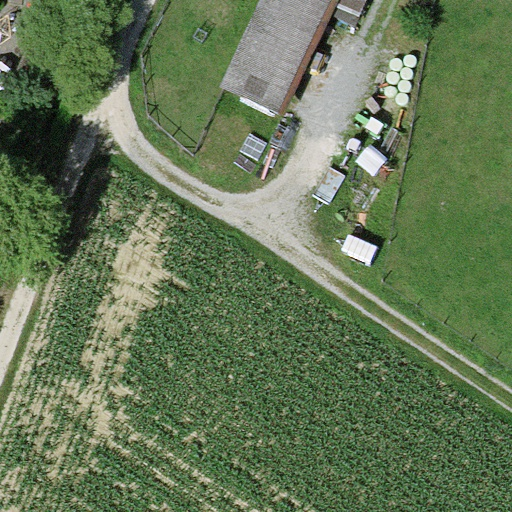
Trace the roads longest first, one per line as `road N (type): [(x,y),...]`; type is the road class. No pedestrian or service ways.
road 1 (track): [(511,406),(132,141),(112,66)]
road 2 (residential): [(0,371),(144,0)]
